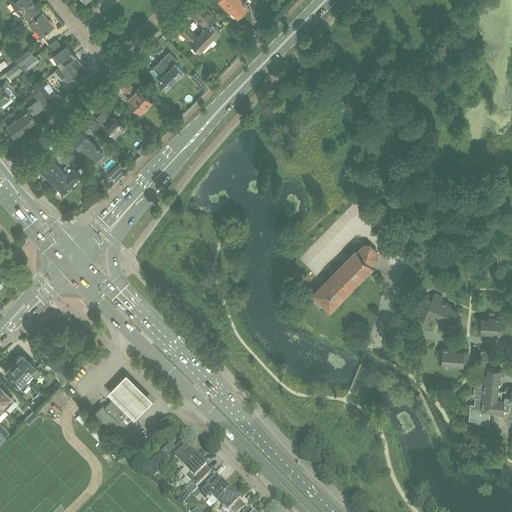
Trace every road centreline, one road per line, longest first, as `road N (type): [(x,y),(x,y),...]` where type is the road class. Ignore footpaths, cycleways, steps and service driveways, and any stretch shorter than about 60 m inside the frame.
road 1 (primary): [(332,511),(81,257)]
road 2 (secondary): [(81,257),(325,0)]
road 3 (primary): [(68,269),(309,511)]
road 4 (residential): [(9,167),(111,65)]
road 5 (residential): [(381,315),(431,337),(511,345)]
road 6 (residential): [(401,264),(359,220),(309,269)]
